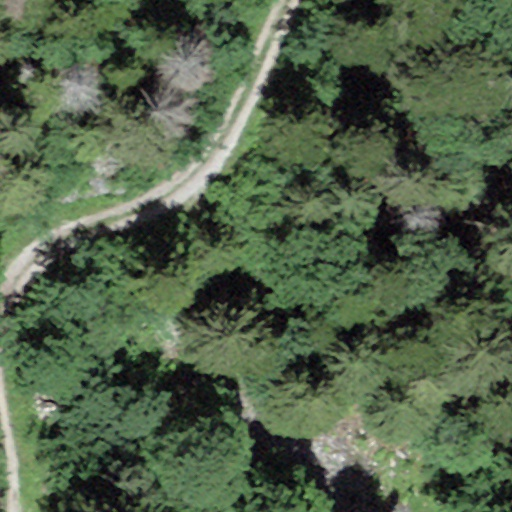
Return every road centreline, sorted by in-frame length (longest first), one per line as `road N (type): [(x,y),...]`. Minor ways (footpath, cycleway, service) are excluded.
road 1 (track): [(0,312),(16,277),(46,252),(162,197),(215,153),(286,0)]
road 2 (track): [(12,511),(0,382)]
